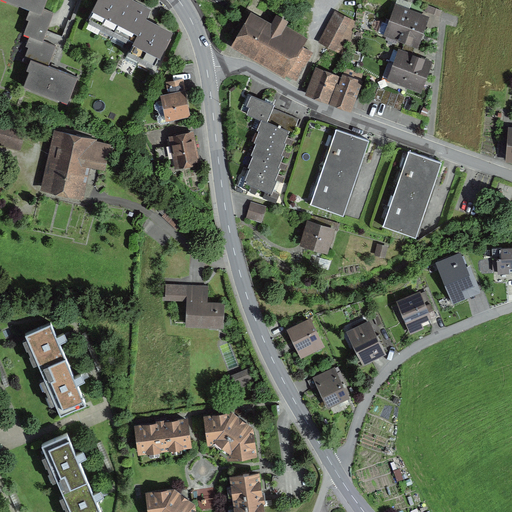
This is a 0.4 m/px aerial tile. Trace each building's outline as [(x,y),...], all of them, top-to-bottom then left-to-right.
[(2,0),(47,17),(48,13),(53,0),(2,0)] [(99,0),(89,24),(134,43),(144,21),(148,11),(122,0),(99,0)] [(399,5),(393,20),(426,33),(432,18),(399,5)] [(29,37),(44,43),(55,16),(48,13),(47,17),(30,11),(26,21),(30,22),(24,35),(29,37)] [(335,12),(319,42),(342,53),(357,23),(335,12)] [(253,13),(234,45),(294,81),(312,52),(304,48),(307,43),(287,31),(292,23),(277,14),(271,24),(253,13)] [(426,33),(393,20),(386,37),(419,50),(426,33)] [(171,32),(144,21),(134,43),(129,56),(156,68),(171,32)] [(34,60),(49,66),(57,48),(44,43),(29,37),(25,48),(28,49),(23,62),(31,65),(34,60)] [(435,64),(401,51),(396,65),(429,78),(435,64)] [(78,78),(49,66),(34,60),(31,65),(23,87),(67,105),(78,78)] [(396,65),(389,83),(423,96),(429,78),(396,65)] [(342,78),(318,69),(308,94),(332,103),(342,78)] [(344,72),(342,78),(332,103),(355,112),(367,81),(344,72)] [(170,94),(163,95),(167,122),(192,118),(186,79),(168,82),(170,94)] [(377,103),(382,90),(377,88),(372,101),(377,103)] [(383,104),(387,92),(382,90),(377,103),(383,104)] [(389,107),(393,94),(387,92),(383,104),(389,107)] [(395,109),(399,96),(393,94),(389,107),(395,109)] [(254,96),(247,114),(265,121),(270,123),(275,110),(277,105),(254,96)] [(395,109),(400,111),(405,98),(399,96),(395,109)] [(300,120),(275,110),(270,123),(291,131),(295,133),(300,120)] [(270,123),(265,121),(261,130),(263,131),(287,141),(291,131),(270,123)] [(26,131),(0,124),(0,147),(20,153),(26,131)] [(287,141),(263,131),(258,142),(261,143),(284,152),(287,145),(286,145),(287,141)] [(338,131),(326,168),(358,179),(371,143),(338,131)] [(196,132),(169,137),(175,168),(201,164),(196,132)] [(113,145),(54,133),(42,191),(85,200),(91,168),(108,171),(113,145)] [(284,152),(261,143),(256,155),(257,156),(282,166),(285,158),(282,157),(284,152)] [(411,153),(398,191),(430,201),(443,164),(411,153)] [(282,166),(257,156),(252,168),(254,169),(279,178),(282,170),(280,170),(282,166)] [(358,179),(326,168),(313,205),(345,216),(358,179)] [(279,178),(254,169),(249,182),(275,192),(279,184),(277,183),(279,178)] [(430,201),(398,191),(385,229),(417,239),(430,201)] [(249,201),(245,221),(262,226),(268,207),(249,201)] [(164,218),(177,229),(184,220),(172,210),(164,218)] [(337,230),(311,222),(304,246),(330,253),(337,230)] [(387,246),(377,244),(375,257),(385,259),(387,246)] [(511,250),(498,251),(499,276),(511,275),(511,250)] [(466,257),(440,267),(455,306),(481,296),(466,257)] [(211,286),(167,285),(166,303),(191,304),(190,327),(227,328),(228,304),(210,304),(211,286)] [(423,292),(399,302),(412,334),(436,324),(423,292)] [(315,321),(291,330),(301,356),(325,347),(315,321)] [(372,322),(351,331),(366,365),(387,355),(372,322)] [(32,340),(46,371),(72,360),(58,328),(32,340)] [(46,371),(65,414),(91,403),(72,360),(46,371)] [(338,368),(316,377),(330,410),(351,401),(338,368)] [(252,384),(247,371),(229,378),(235,392),(252,384)] [(236,414),(209,418),(211,446),(230,461),(258,460),(255,430),(236,414)] [(189,420),(137,427),(141,457),(193,450),(189,420)] [(44,449),(65,497),(92,485),(72,437),(44,449)] [(264,511),(261,476),(231,479),(233,511),(264,511)] [(65,497),(71,511),(103,511),(92,485),(65,497)] [(177,492),(148,495),(149,511),(196,511),(196,506),(177,492)]
